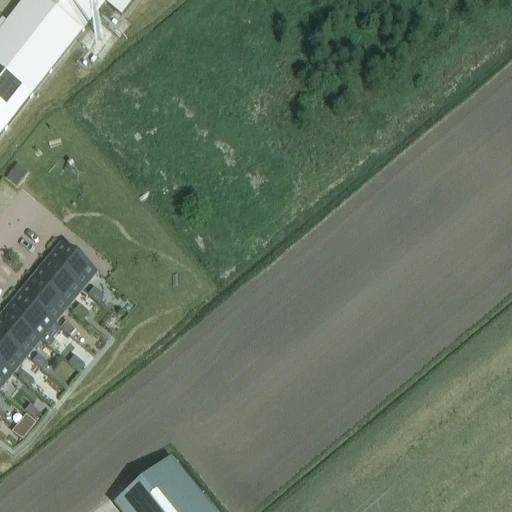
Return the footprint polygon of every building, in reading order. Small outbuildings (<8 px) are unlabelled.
[(27,0),(0,34),(0,138),(33,98),(82,34),(93,21),(66,0),(50,0),(46,6),(38,0),(27,0)] [(66,0),(93,21),(105,5),(121,17),(134,0),(66,0)] [(64,245),(48,264),(82,292),(98,274),(64,245)] [(48,264),(34,281),(69,309),(82,292),(48,264)] [(34,281),(20,298),(55,326),(69,309),(34,281)] [(94,291),(89,297),(99,306),(104,299),(94,291)] [(20,298),(6,314),(41,343),(55,326),(20,298)] [(80,307),(75,314),(85,322),(90,316),(80,307)] [(6,314),(0,322),(0,337),(27,360),(41,343),(6,314)] [(66,324),(61,331),(71,339),(76,333),(66,324)] [(0,337),(0,365),(13,376),(27,360),(0,337)] [(38,358),(33,365),(43,373),(48,366),(38,358)] [(77,360),(71,366),(81,374),(87,368),(77,360)] [(0,365),(0,391),(13,376),(0,365)] [(24,375),(19,381),(29,390),(34,383),(24,375)] [(31,407),(25,414),(35,422),(41,416),(31,407)] [(18,423),(11,432),(23,442),(30,433),(18,423)] [(127,497),(138,511),(211,511),(171,462),(127,497)]
